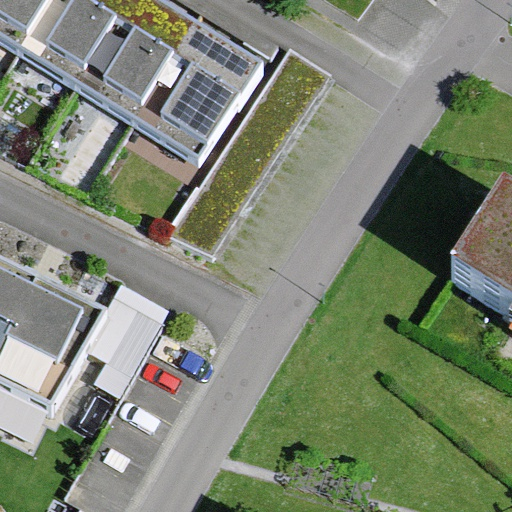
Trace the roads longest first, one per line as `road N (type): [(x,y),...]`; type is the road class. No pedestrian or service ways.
road 1 (residential): [(494,0),(354,192),(166,511)]
road 2 (unknown): [(265,341),(0,199)]
road 3 (unknown): [(416,106),(243,0)]
